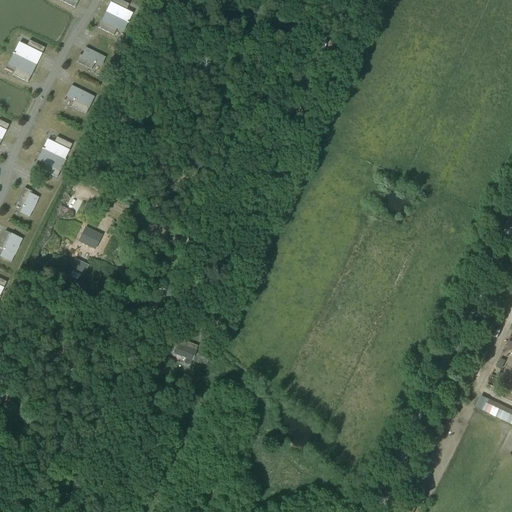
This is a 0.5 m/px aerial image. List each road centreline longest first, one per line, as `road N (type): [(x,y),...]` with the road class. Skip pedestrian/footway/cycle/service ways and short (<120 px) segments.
road 1 (track): [(188,230),(49,511)]
road 2 (tertiary): [(376,511),(511,229)]
road 3 (track): [(303,0),(188,230)]
road 4 (unknown): [(511,289),(474,373),(505,390)]
